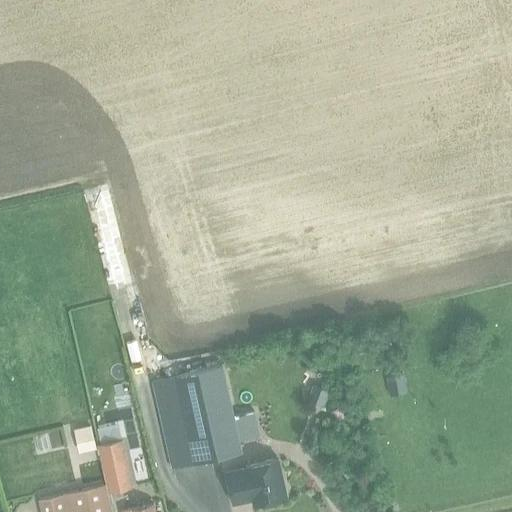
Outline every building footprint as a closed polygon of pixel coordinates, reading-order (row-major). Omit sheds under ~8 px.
[(166,379),(154,382),(174,467),(241,452),(221,367),(205,371),(202,359),(163,368),(166,379)] [(403,374),(387,378),(391,395),(407,391),(403,374)] [(313,385),(308,400),(322,406),(328,391),(313,385)] [(91,426),(73,430),(76,442),(94,439),(91,426)] [(122,440),(97,446),(105,484),(107,493),(132,487),(122,440)] [(286,498),(278,458),(245,465),(246,468),(225,472),(232,503),(261,497),(262,503),(286,498)] [(64,494),(40,499),(43,511),(111,511),(107,493),(105,484),(64,494)]
